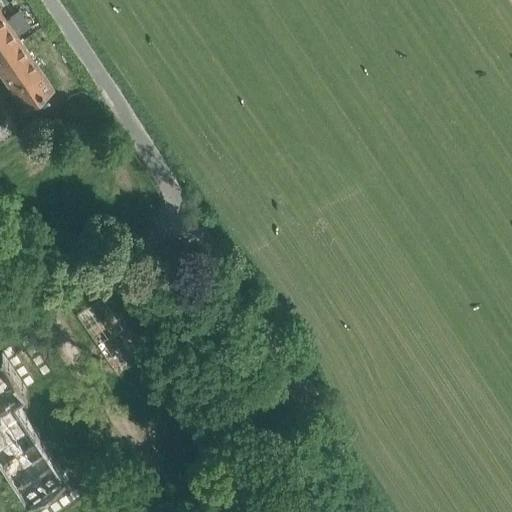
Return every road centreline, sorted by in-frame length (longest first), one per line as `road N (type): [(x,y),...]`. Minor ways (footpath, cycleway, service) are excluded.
road 1 (unclassified): [(379,511),(182,207)]
road 2 (unclassified): [(48,0),(182,207)]
